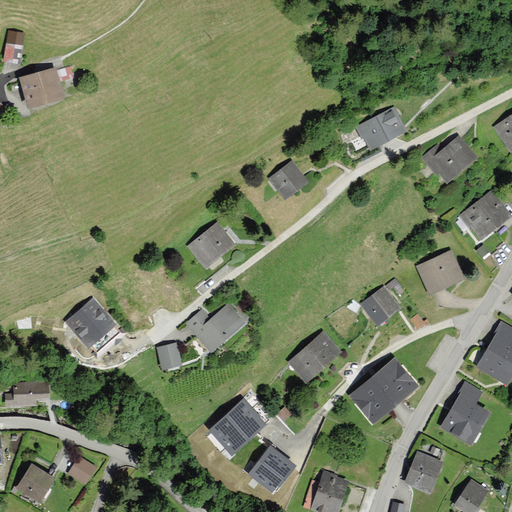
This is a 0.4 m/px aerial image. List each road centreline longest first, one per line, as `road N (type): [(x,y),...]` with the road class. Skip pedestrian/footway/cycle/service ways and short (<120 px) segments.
road 1 (residential): [(151,337),(349,178),(511,94)]
road 2 (residential): [(377,511),(420,408),(511,270)]
road 3 (residential): [(199,511),(134,460),(47,427),(0,423)]
